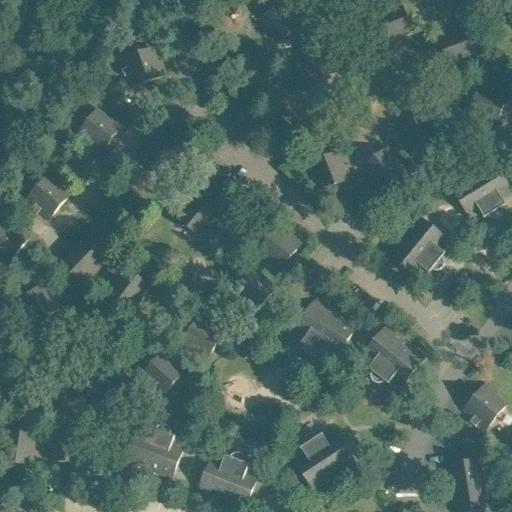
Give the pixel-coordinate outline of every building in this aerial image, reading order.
[(270,31),(279,44),(306,24),(289,0),(287,0),(257,22),(266,34),(270,31)] [(374,14),(388,48),(404,41),(403,39),(414,34),(401,3),(374,14)] [(440,39),(452,70),(468,64),(467,61),(478,57),(467,25),(452,30),(453,34),(440,39)] [(122,59),(132,88),(168,75),(163,61),(160,62),(155,48),(122,59)] [(245,90),(258,98),(275,68),(259,59),(257,62),(246,56),(229,85),(243,93),(245,90)] [(468,117),(497,127),(509,94),(495,89),(493,93),(478,88),(468,117)] [(78,137),(103,154),(125,124),(112,115),(110,117),(98,108),(78,137)] [(411,145),(415,154),(443,140),(430,114),(398,130),(407,147),(411,145)] [(141,159),(166,181),(186,157),(159,134),(148,146),(150,148),(141,159)] [(377,181),(384,190),(409,169),(400,158),(398,159),(389,147),(361,170),(373,184),(377,181)] [(318,181),(322,192),(354,179),(348,164),(346,165),(341,152),(307,165),(314,183),(318,181)] [(450,186),(471,221),(482,214),(486,219),(507,205),(504,200),(511,195),(511,189),(494,160),(450,186)] [(26,201),(49,222),(74,193),(62,183),(60,185),(50,176),(26,201)] [(177,220),(204,241),(216,227),(213,225),(220,216),(193,194),(184,206),(186,208),(177,220)] [(387,256),(417,280),(426,270),(430,273),(446,254),(442,250),(450,240),(420,216),(387,256)] [(0,227),(0,261),(9,268),(31,237),(19,227),(17,230),(4,221),(0,227)] [(274,263),(284,270),(304,243),(292,234),(291,237),(278,227),(257,255),(272,266),(274,263)] [(61,264),(86,287),(97,276),(94,274),(105,263),(79,239),(66,252),(70,255),(61,264)] [(108,292),(136,313),(146,299),(144,297),(153,284),(124,264),(114,279),(117,281),(108,292)] [(235,292),(259,313),(279,288),(267,278),(265,280),(253,270),(235,292)] [(19,303),(38,326),(63,305),(52,292),(49,295),(41,285),(19,303)] [(328,352),(339,359),(359,327),(315,299),(295,331),(307,338),(304,343),(325,357),(328,352)] [(199,352),(210,358),(226,329),(214,322),(213,323),(198,315),(181,347),(197,356),(199,352)] [(393,380),(403,388),(427,358),(388,326),(364,356),(373,364),(369,369),(389,385),(393,380)] [(144,375),(165,395),(188,370),(177,360),(174,363),(164,354),(144,375)] [(86,398),(114,413),(131,381),(103,366),(86,398)] [(463,412),(487,432),(510,406),(498,395),(500,393),(488,383),(463,412)] [(123,463),(174,482),(186,448),(174,443),(176,437),(153,428),(150,435),(135,429),(123,463)] [(2,461),(36,467),(39,451),(35,451),(37,436),(7,431),(2,461)] [(52,463),(80,463),(80,432),(49,432),(49,450),(53,450),(52,463)] [(295,461),(315,493),(358,465),(337,433),(327,440),(323,435),(302,449),(306,454),(295,461)] [(199,492),(247,511),(261,476),(248,471),(250,465),(227,455),(224,461),(213,457),(199,492)] [(447,465),(454,511),(476,511),(493,509),(490,494),(486,495),(482,474),(486,473),(484,459),(447,465)]
